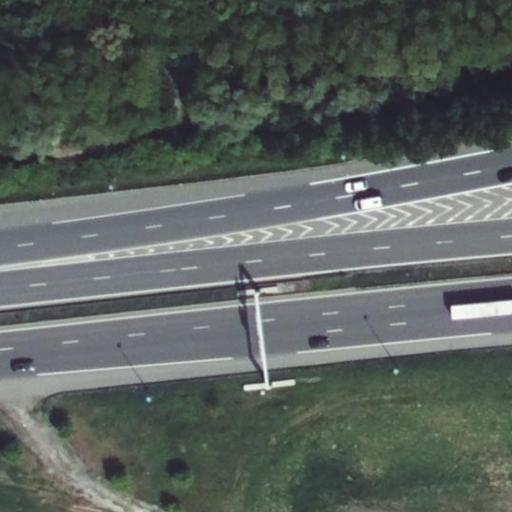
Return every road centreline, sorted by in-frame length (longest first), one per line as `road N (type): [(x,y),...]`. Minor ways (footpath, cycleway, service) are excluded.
road 1 (trunk): [(511,165),(0,251)]
road 2 (motorway): [(511,236),(0,286)]
road 3 (motorway): [(0,355),(511,307)]
